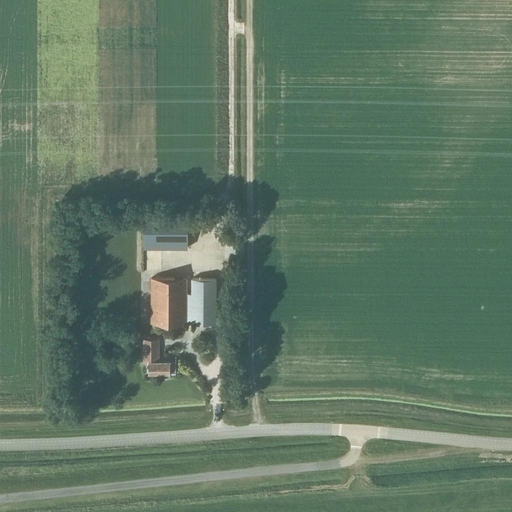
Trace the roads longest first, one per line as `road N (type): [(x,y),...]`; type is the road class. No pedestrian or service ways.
road 1 (unclassified): [(0,499),(346,462),(357,431)]
road 2 (unclassified): [(357,431),(0,445)]
road 3 (unclassified): [(511,444),(357,431)]
